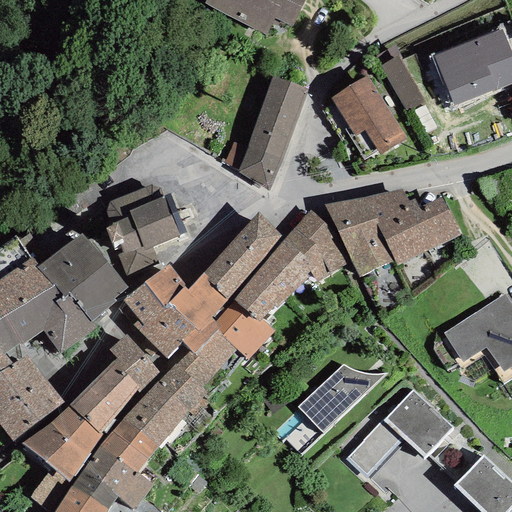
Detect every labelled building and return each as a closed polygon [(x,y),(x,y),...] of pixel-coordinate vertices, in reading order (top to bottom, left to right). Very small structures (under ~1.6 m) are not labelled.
[(309,0),(205,0),(200,12),(265,45),(275,27),(292,35),(309,0)] [(511,68),(500,37),(433,63),(452,114),(511,91),(511,68)] [(397,45),(380,53),(408,112),(438,98),(424,67),(411,73),(397,45)] [(367,85),(330,108),(369,169),(406,146),(367,85)] [(307,100),(271,88),(236,176),(269,194),(307,100)] [(117,247),(106,252),(112,266),(125,260),(129,270),(183,246),(159,191),(103,216),(117,247)] [(460,243),(442,206),(419,216),(414,208),(407,209),(401,196),(324,214),(359,289),(393,270),(396,276),(460,243)] [(64,511),(137,511),(152,493),(134,480),(209,407),(202,398),(240,360),(247,369),(275,339),(265,330),(313,287),(315,293),(348,272),(335,244),(311,217),(283,252),(209,331),(101,456),(76,492),(64,511)] [(167,278),(122,314),(166,370),(221,312),(277,248),(258,227),(187,303),(167,278)] [(32,272),(0,294),(0,365),(4,369),(43,345),(61,367),(95,341),(91,337),(127,302),(80,246),(38,280),(32,272)] [(511,311),(506,300),(434,341),(455,378),(480,364),(496,391),(511,381),(511,311)] [(50,438),(21,459),(46,481),(30,509),(34,511),(53,511),(65,497),(68,499),(96,452),(154,384),(128,346),(109,362),(114,372),(50,438)] [(63,415),(25,364),(12,379),(0,385),(0,441),(10,455),(63,415)] [(0,385),(12,379),(4,369),(0,365),(0,385)] [(296,416),(322,442),(387,379),(375,379),(363,378),(343,370),(296,416)] [(407,398),(339,468),(358,486),(394,450),(414,470),(447,437),(407,398)] [(511,510),(511,501),(475,467),(449,496),(465,511),(511,511),(511,510)]
